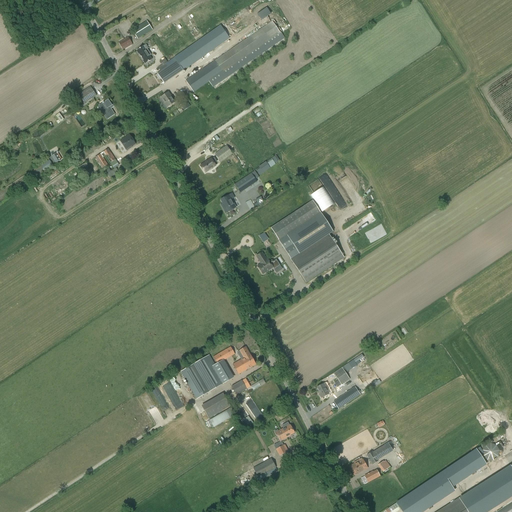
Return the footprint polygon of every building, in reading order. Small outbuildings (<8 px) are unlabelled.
[(256,13),(261,20),(271,13),(266,7),(256,13)] [(244,10),(236,15),(239,19),(247,15),(244,10)] [(137,39),(152,29),(147,21),(132,30),(137,39)] [(272,21),(186,81),(194,93),(280,33),(272,21)] [(132,44),(128,37),(119,43),(123,50),(132,44)] [(213,49),(204,37),(171,60),(180,72),(213,49)] [(143,47),(136,51),(145,64),(151,60),(147,53),(149,51),(145,46),(143,47)] [(174,77),(167,67),(157,73),(164,83),(174,77)] [(78,94),(81,99),(80,99),(79,101),(77,101),(75,102),(75,103),(75,105),(76,106),(78,107),(78,108),(85,103),(96,95),(90,87),(78,94)] [(174,102),(168,93),(160,98),(166,108),(174,102)] [(112,106),(108,100),(99,106),(108,119),(115,114),(110,107),(112,106)] [(64,119),(59,113),(55,116),(57,118),(60,122),(64,119)] [(135,144),(125,129),(121,132),(125,138),(115,145),(121,154),(135,144)] [(232,154),(226,146),(215,154),(220,162),(232,154)] [(115,160),(108,149),(95,157),(102,168),(107,165),(103,157),(105,156),(110,163),(113,168),(116,166),(116,167),(118,165),(115,160)] [(58,152),(57,152),(56,152),(56,153),(51,156),(55,163),(61,159),(58,153),(58,152)] [(205,162),(200,166),(205,173),(215,166),(214,164),(217,162),(214,158),(211,160),(210,159),(207,161),(205,162)] [(266,162),(265,162),(258,167),(259,167),(256,169),(259,175),(262,173),(263,173),(275,164),(271,158),(266,162)] [(0,201),(53,166),(49,159),(0,190),(0,201)] [(93,173),(86,163),(79,168),(85,178),(93,173)] [(118,172),(116,168),(111,171),(113,176),(117,181),(119,179),(116,174),(118,172)] [(110,178),(113,176),(111,171),(109,169),(105,171),(110,178)] [(240,192),(257,181),(251,173),(234,184),(240,192)] [(52,184),(55,188),(65,181),(62,177),(52,184)] [(313,192),(310,194),(322,212),(334,203),(318,179),(308,185),(313,192)] [(234,198),(232,193),(220,199),(223,204),(220,205),(225,213),(236,207),(232,199),(234,198)] [(264,202),(261,198),(256,201),(257,202),(254,204),(255,206),(258,204),(259,205),(264,202)] [(278,240),(279,240),(321,213),(312,200),(270,228),(278,240)] [(321,213),(279,240),(290,258),(328,233),(332,230),(321,213)] [(306,282),(344,257),(328,233),(290,258),(306,282)] [(257,266),(262,274),(272,267),(273,269),(279,265),(276,259),(270,263),(267,259),(266,260),(261,253),(255,256),(261,264),(257,266)] [(234,354),(230,347),(213,357),(218,364),(221,362),(234,354)] [(237,352),(241,360),(232,364),(238,375),(256,364),(250,354),(250,355),(245,347),(237,352)] [(231,379),(221,362),(218,364),(215,365),(209,355),(180,371),(196,399),(231,379)] [(337,387),(341,385),(349,379),(342,368),(334,373),(338,380),(334,383),(337,387)] [(246,389),(242,381),(231,387),(235,395),(246,389)] [(328,391),(324,383),(317,387),(320,393),(319,394),(321,398),(329,394),(327,391),(328,391)] [(360,395),(354,387),(348,391),(347,390),(343,393),(344,394),(333,401),(339,409),(360,395)] [(145,402),(149,397),(145,393),(141,398),(145,402)] [(230,406),(223,393),(201,406),(208,419),(230,406)] [(256,419),(262,415),(253,400),(247,404),(256,419)] [(235,415),(231,408),(209,421),(213,427),(230,417),(235,415)] [(274,432),(279,441),(294,433),(290,425),(289,426),(287,423),(282,426),(283,429),(278,432),(277,430),(274,432)] [(280,443),(279,442),(273,446),(276,450),(279,456),(288,451),(285,445),(284,446),(281,442),(280,443)] [(372,452),(367,455),(372,465),(378,461),(377,460),(390,453),(393,451),(388,443),(385,445),(372,452)] [(496,445),(490,443),(485,445),(482,450),(483,456),(488,461),(493,461),(498,457),(499,451),(496,445)] [(487,465),(476,449),(396,503),(402,511),(423,511),(455,491),(452,488),(487,465)] [(275,467),(271,459),(253,468),(258,477),(262,475),(263,477),(267,474),(266,473),(275,467)] [(367,469),(362,459),(349,466),(355,475),(367,469)] [(390,467),(385,461),(384,462),(383,461),(377,465),(382,472),(390,467)] [(437,511),(484,511),(511,494),(511,466),(511,465),(460,498),(437,511)] [(379,475),(376,470),(373,472),(373,471),(364,476),(368,482),(379,475)]
